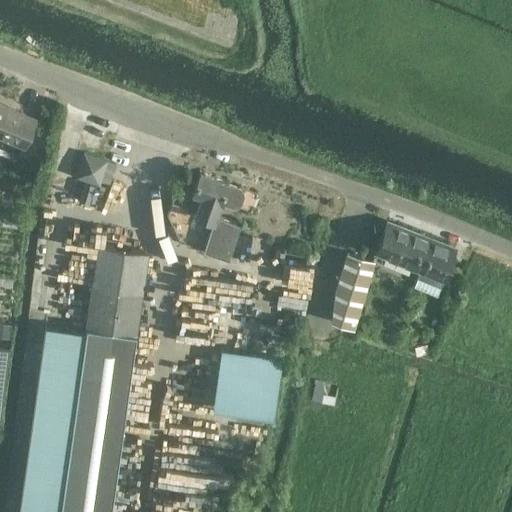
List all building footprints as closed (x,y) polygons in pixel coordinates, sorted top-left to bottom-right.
[(0,133),(23,143),(29,129),(34,117),(0,102),(0,133)] [(0,155),(9,158),(13,145),(0,141),(0,155)] [(106,160),(83,152),(75,175),(99,183),(106,160)] [(216,215),(220,201),(232,205),(236,204),(239,203),(242,195),(241,191),(238,187),(227,183),(227,182),(199,172),(192,191),(187,190),(182,207),(195,211),(194,215),(212,221),(202,248),(227,257),(239,223),(216,215)] [(419,268),(430,238),(385,221),(373,250),(419,268)] [(430,238),(419,268),(442,277),(454,247),(430,238)] [(109,511),(147,251),(97,244),(85,325),(58,511),(109,511)] [(369,266),(374,256),(372,255),(370,259),(344,250),(334,288),(330,319),(352,326),(369,266)] [(0,334),(10,336),(11,325),(0,323),(0,334)] [(212,407),(274,415),(282,353),(220,345),(212,407)]
